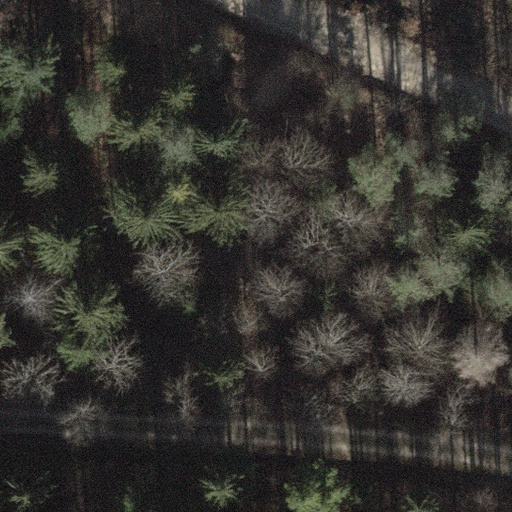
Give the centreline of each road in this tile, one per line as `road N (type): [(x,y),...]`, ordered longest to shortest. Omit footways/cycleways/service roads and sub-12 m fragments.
road 1 (track): [(0,424),(429,442),(511,458)]
road 2 (track): [(511,117),(433,73),(258,0)]
